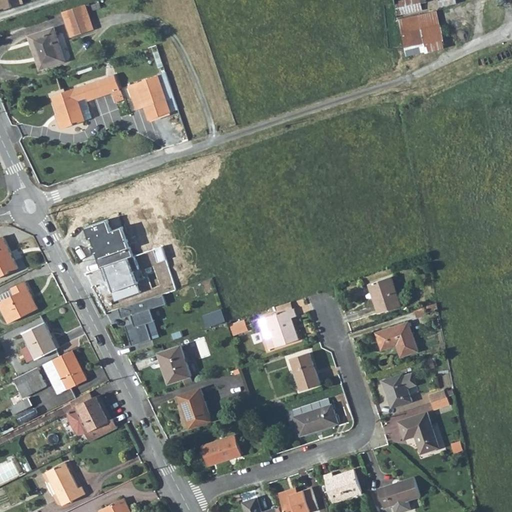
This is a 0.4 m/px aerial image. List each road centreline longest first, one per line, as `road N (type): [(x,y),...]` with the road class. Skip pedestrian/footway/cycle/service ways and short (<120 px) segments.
road 1 (residential): [(511,35),(44,200)]
road 2 (residential): [(327,307),(371,435),(183,495)]
road 3 (tertiary): [(39,216),(183,495)]
